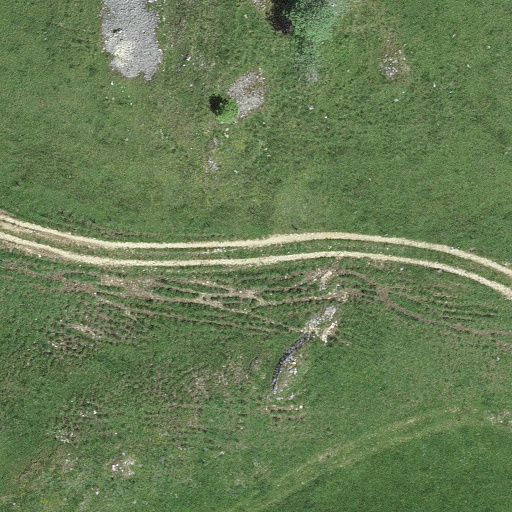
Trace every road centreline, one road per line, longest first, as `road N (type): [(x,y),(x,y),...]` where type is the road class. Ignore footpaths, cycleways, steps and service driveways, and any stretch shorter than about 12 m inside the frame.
road 1 (track): [(0,235),(86,254),(173,257),(358,244),(422,251),(511,279)]
road 2 (track): [(251,511),(430,424),(511,424)]
